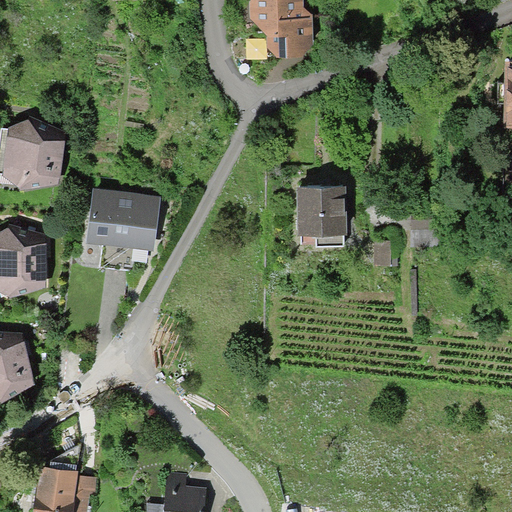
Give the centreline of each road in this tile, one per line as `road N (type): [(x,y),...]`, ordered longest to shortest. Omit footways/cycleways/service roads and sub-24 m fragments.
road 1 (residential): [(195,0),(218,79),(261,105),(511,8)]
road 2 (residential): [(0,441),(110,359),(229,486),(243,511)]
